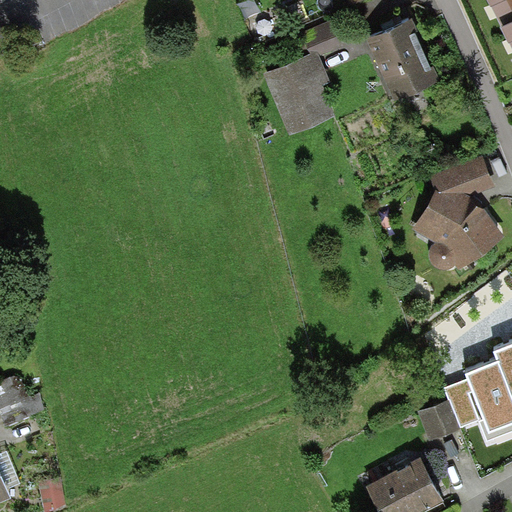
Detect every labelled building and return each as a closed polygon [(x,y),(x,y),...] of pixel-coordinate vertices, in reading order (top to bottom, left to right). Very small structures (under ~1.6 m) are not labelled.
[(511,0),(493,0),(511,38),(511,0)] [(411,10),(366,29),(393,92),(438,72),(411,10)] [(317,43),(320,51),(343,41),(332,15),(302,28),(310,46),(317,43)] [(310,46),(263,66),(289,127),(335,107),(323,79),(331,76),(320,51),(317,43),(310,46)] [(433,170),(437,181),(463,186),(471,180),(476,188),(495,179),(483,150),(433,170)] [(463,186),(437,181),(413,224),(435,237),(433,240),(429,243),(428,247),(430,254),(431,258),(434,263),(437,265),(444,266),(449,265),(452,264),(456,261),(460,265),(505,229),(482,196),(476,188),(471,180),(463,186)] [(511,339),(494,347),(497,354),(511,392),(511,339)] [(488,424),(511,414),(511,392),(497,354),(465,366),(468,375),(484,415),(488,424)] [(13,371),(0,377),(0,410),(4,418),(30,405),(13,371)] [(468,375),(446,384),(450,394),(462,424),(484,415),(468,375)] [(462,424),(450,394),(419,407),(431,436),(462,424)] [(420,448),(366,477),(385,511),(409,511),(407,508),(429,496),(430,498),(444,491),(438,481),(420,448)] [(0,493),(9,489),(0,467),(0,493)] [(60,473),(39,477),(45,509),(66,500),(60,473)]
